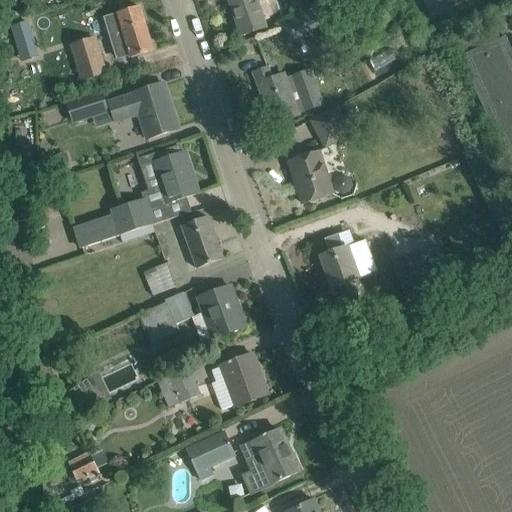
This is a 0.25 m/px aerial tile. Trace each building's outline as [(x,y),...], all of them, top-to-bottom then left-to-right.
[(269,0),(229,0),(242,37),(266,29),(264,22),(276,18),(269,0)] [(461,0),(428,0),(433,12),(461,1),(461,0)] [(140,8),(106,18),(110,33),(111,36),(110,37),(113,45),(117,61),(130,57),(131,59),(134,58),(153,52),(144,23),(140,8)] [(310,10),(293,20),(302,36),(319,26),(310,10)] [(30,34),(30,31),(28,24),(13,29),(16,38),(30,34)] [(511,52),(506,37),(460,57),(511,175),(511,52)] [(106,74),(95,38),(71,46),(82,81),(106,74)] [(272,67),(254,74),(261,93),(263,93),(275,125),(324,107),(311,71),(287,79),(285,73),(275,76),(272,67)] [(164,84),(145,90),(133,94),(133,95),(108,103),(110,112),(114,123),(139,115),(147,140),(178,130),(164,84)] [(65,104),(72,124),(110,112),(107,103),(105,104),(101,92),(65,104)] [(337,110),(312,123),(325,148),(350,134),(337,110)] [(141,167),(149,192),(141,195),(143,199),(110,211),(111,216),(119,237),(153,225),(148,211),(199,194),(185,153),(182,154),(179,147),(151,156),(153,164),(141,167)] [(334,194),(321,152),(289,163),(303,204),(334,194)] [(80,250),(119,237),(111,216),(73,228),(80,250)] [(208,217),(189,224),(182,227),(197,269),(223,259),(208,217)] [(351,230),(343,233),(325,240),(330,254),(321,257),(332,289),(359,279),(351,259),(360,256),(351,230)] [(434,289),(420,256),(393,267),(407,300),(434,289)] [(151,296),(176,286),(167,263),(142,273),(151,296)] [(230,287),(212,294),(198,299),(214,340),(246,328),(230,287)] [(165,300),(166,303),(138,316),(151,345),(180,332),(177,325),(194,317),(183,293),(165,300)] [(253,355),(234,361),(221,367),(236,407),(268,396),(253,355)] [(40,360),(40,367),(40,380),(57,380),(57,360),(40,360)] [(189,369),(158,383),(169,408),(180,403),(200,395),(189,369)] [(74,418),(111,400),(97,372),(76,383),(77,384),(61,392),(74,418)] [(280,430),(239,448),(251,472),(241,476),(250,495),(301,472),(293,455),(291,456),(280,430)] [(235,457),(224,431),(185,449),(201,482),(215,476),(211,468),(235,457)] [(89,453),(68,463),(78,484),(100,474),(89,453)] [(58,508),(85,495),(81,486),(70,491),(72,495),(56,503),(58,508)] [(319,511),(314,501),(288,511),(319,511)]
